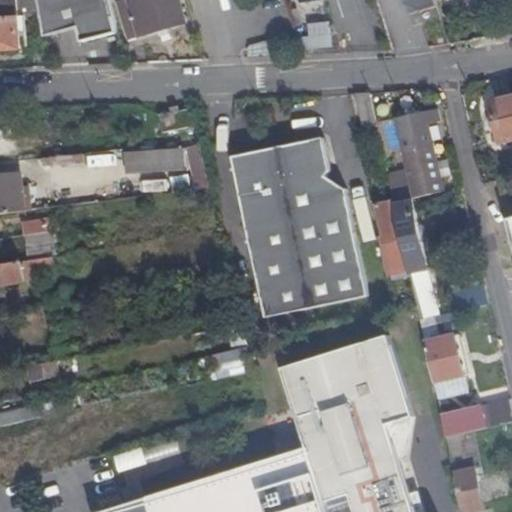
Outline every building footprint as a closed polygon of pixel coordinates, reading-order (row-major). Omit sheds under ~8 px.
[(0,0),(0,15),(7,15),(20,14),(18,0),(0,0)] [(18,0),(20,14),(26,13),(39,10),(36,0),(18,0)] [(89,54),(123,44),(111,0),(39,0),(48,47),(85,39),(89,54)] [(120,0),(131,37),(187,22),(181,0),(120,0)] [(439,0),(405,0),(406,2),(423,9),(440,4),(439,0)] [(7,15),(0,15),(0,47),(25,46),(20,14),(7,15)] [(304,25),(306,52),(333,50),(331,23),(304,25)] [(380,123),(372,89),(359,92),(366,126),(380,123)] [(511,139),(511,96),(494,101),(504,141),(511,139)] [(446,191),(443,177),(439,161),(433,135),(440,132),(432,104),(418,107),(416,98),(401,102),(411,140),(407,142),(417,182),(394,187),(397,202),(416,198),(446,191)] [(163,114),(167,132),(199,125),(198,122),(195,107),(183,109),(182,104),(174,106),(175,111),(163,114)] [(326,138),(236,156),(250,227),(268,317),(370,296),(350,189),(330,176),(333,170),(326,138)] [(204,143),(193,144),(202,188),(214,187),(204,143)] [(189,144),(126,150),(129,173),(191,167),(189,144)] [(55,157),(56,164),(86,161),(85,154),(55,157)] [(120,177),(119,156),(89,158),(90,179),(120,177)] [(439,161),(443,177),(454,174),(450,159),(439,161)] [(0,213),(28,211),(23,172),(0,174),(0,213)] [(410,263),(410,264),(428,260),(425,246),(427,246),(416,198),(397,202),(405,239),(410,263)] [(410,263),(405,239),(404,239),(395,201),(379,204),(384,227),(380,228),(388,268),(410,263)] [(52,217),(23,221),(26,236),(54,232),(52,217)] [(57,256),(0,265),(0,285),(29,281),(30,280),(60,275),(57,256)] [(459,291),(463,311),(492,304),(493,304),(488,284),(459,291)] [(420,306),(417,296),(395,301),(397,311),(420,306)] [(437,316),(423,319),(428,341),(441,338),(437,316)] [(441,338),(428,341),(437,381),(466,375),(458,334),(441,338)] [(310,449),(98,511),(417,511),(391,425),(417,417),(392,336),(286,369),(310,449)] [(252,347),(218,354),(223,376),(257,369),(253,352),(252,347)] [(46,363),(49,379),(66,376),(63,360),(46,363)] [(36,381),(49,379),(46,363),(33,365),(36,381)] [(466,375),(437,381),(440,398),(470,392),(466,375)] [(511,398),(444,414),(449,436),(475,430),(504,424),(511,421),(511,398)] [(57,403),(43,406),(45,416),(59,413),(57,403)] [(45,416),(43,406),(0,414),(0,418),(1,421),(0,421),(0,426),(29,420),(45,416)] [(0,448),(34,440),(29,420),(0,426),(0,448)] [(448,437),(464,511),(473,511),(487,509),(478,468),(487,466),(475,430),(449,436),(448,437)] [(144,448),(118,455),(121,469),(148,461),(144,448)] [(106,462),(104,455),(98,456),(100,464),(106,462)]
